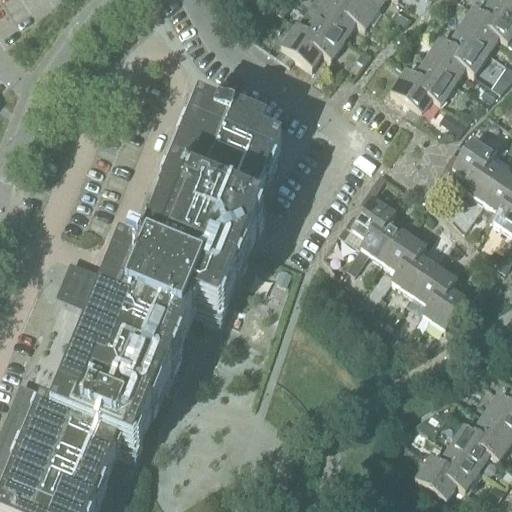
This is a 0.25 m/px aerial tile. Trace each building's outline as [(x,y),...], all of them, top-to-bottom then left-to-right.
[(297,0),(281,0),(280,2),(292,9),(297,0)] [(326,0),(318,0),(306,18),(344,44),(353,30),(354,29),(343,21),(347,15),(337,8),(337,7),(330,2),(326,0)] [(357,0),(342,0),(337,7),(337,8),(347,15),(343,21),(354,29),(353,30),(361,35),(376,13),(357,0)] [(357,0),(376,13),(385,0),(357,0)] [(511,0),(495,0),(491,6),(511,20),(511,0)] [(279,6),(272,16),(282,24),(290,13),(279,6)] [(511,20),(491,6),(482,19),(481,20),(492,29),(487,36),(498,44),(505,49),(511,39),(511,20)] [(475,15),(459,38),(488,58),(498,44),(487,36),(492,29),(481,20),(482,19),(475,15)] [(314,24),(304,38),(303,39),(314,46),(309,52),(320,60),(320,61),(328,66),(344,44),(306,18),(306,19),(314,24)] [(303,39),(304,38),(296,33),(280,56),(309,76),(320,61),(320,60),(309,52),(314,46),(303,39)] [(459,38),(450,51),(449,52),(460,60),(455,67),(464,73),(464,74),(472,80),(488,58),(459,38)] [(449,52),(450,51),(442,46),(426,68),(454,88),(464,74),(464,73),(455,67),(460,60),(449,52)] [(366,62),(361,58),(356,65),(362,69),(366,62)] [(426,68),(416,82),(416,83),(427,91),(422,98),(431,104),(430,105),(438,111),(454,88),(426,68)] [(392,102),(409,114),(404,121),(416,129),(421,123),(422,123),(426,117),(432,108),(429,107),(430,105),(431,104),(422,98),(427,91),(416,83),(409,78),(392,102)] [(481,101),(489,107),(496,98),(487,91),(481,101)] [(0,511),(116,511),(164,396),(179,361),(176,360),(188,330),(192,322),(204,327),(206,328),(204,331),(213,335),(214,335),(214,334),(246,260),(247,255),(257,232),(247,228),(277,155),(258,147),(262,137),(200,111),(163,201),(165,202),(167,197),(169,198),(176,201),(156,249),(146,272),(143,271),(140,269),(136,268),(128,265),(125,272),(124,272),(121,279),(117,288),(116,290),(112,301),(109,300),(99,323),(93,339),(85,336),(75,361),(82,364),(63,410),(56,407),(26,395),(0,457),(0,511)] [(448,134),(449,134),(447,137),(457,144),(459,141),(466,131),(455,124),(448,134)] [(487,170),(488,170),(494,162),(469,146),(458,163),(450,176),(449,177),(465,188),(466,188),(473,177),(480,181),(487,170)] [(450,176),(458,163),(453,160),(444,172),(450,176)] [(466,188),(465,188),(459,197),(481,211),(502,180),(488,170),(487,170),(480,181),(473,177),(466,188)] [(481,211),(495,221),(496,221),(503,210),(511,215),(511,213),(511,186),(502,180),(481,211)] [(356,227),(350,222),(342,234),(363,249),(364,249),(372,237),(380,242),(388,230),(389,231),(394,223),(370,207),(356,227)] [(496,221),(495,221),(489,229),(511,243),(511,213),(511,215),(503,210),(496,221)] [(364,249),(363,249),(357,257),(379,272),(401,240),(389,231),(388,230),(380,242),(372,237),(364,249)] [(379,272),(393,281),(394,282),(402,271),(410,277),(418,265),(419,266),(425,256),(401,240),(379,272)] [(511,268),(511,267),(503,261),(495,273),(505,280),(511,268)] [(394,282),(393,281),(387,290),(411,306),(432,275),(419,266),(418,265),(410,277),(402,271),(394,282)] [(275,288),(286,293),(292,280),(280,275),(275,288)] [(411,306),(425,316),(426,316),(433,305),(441,310),(449,299),(450,300),(454,290),(432,275),(411,306)] [(84,291),(86,292),(87,290),(73,284),(65,301),(77,306),(78,304),(84,291)] [(84,291),(78,304),(92,310),(98,297),(86,292),(84,291)] [(426,316),(425,316),(419,325),(442,340),(463,309),(450,300),(449,299),(441,310),(433,305),(426,316)] [(382,305),(376,313),(380,316),(385,307),(382,305)] [(391,352),(394,353),(398,357),(404,348),(397,344),(392,351),(391,352)] [(511,396),(503,410),(503,411),(511,417),(511,421),(510,424),(511,425),(511,396)] [(494,404),(480,426),(511,447),(511,446),(511,425),(510,424),(511,421),(511,417),(503,411),(503,410),(494,404)] [(415,432),(425,439),(433,444),(441,432),(447,423),(444,421),(438,417),(428,424),(415,432)] [(469,426),(463,435),(470,440),(470,441),(480,448),(476,454),(487,462),(497,469),(511,447),(480,426),(476,431),(469,426)] [(462,434),(447,456),(477,476),(487,462),(476,454),(480,448),(470,441),(470,440),(463,435),(462,434)] [(437,471),(436,472),(446,479),(442,485),(454,493),(462,498),(477,476),(447,456),(437,471)] [(427,465),(411,488),(443,509),(453,494),(453,493),(454,493),(442,485),(446,479),(436,472),(437,471),(427,465)] [(494,490),(487,500),(497,507),(504,498),(494,490)]
